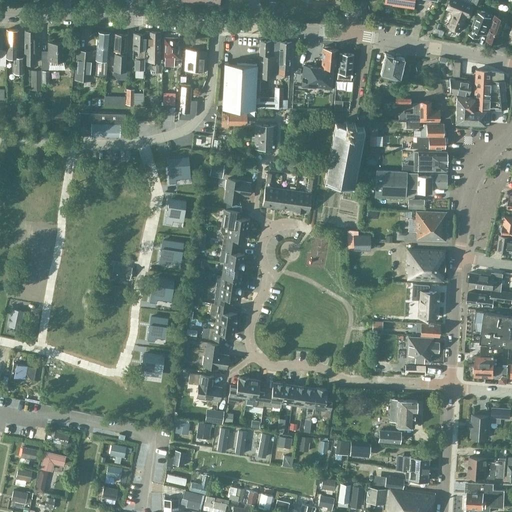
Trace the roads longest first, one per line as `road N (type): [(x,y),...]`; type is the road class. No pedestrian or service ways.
road 1 (residential): [(450,387),(335,378),(257,358),(249,333),(267,284),(261,244),(280,225),(300,229)]
road 2 (tertiary): [(351,33),(0,17)]
road 3 (residential): [(0,409),(156,440),(145,511)]
road 4 (tertiary): [(511,65),(351,33)]
road 5 (residential): [(461,245),(467,156),(484,133),(511,131)]
road 6 (tertiary): [(450,387),(461,245)]
road 7 (tertiary): [(461,245),(472,181),(511,132)]
road 8 (tertiary): [(443,511),(450,387)]
